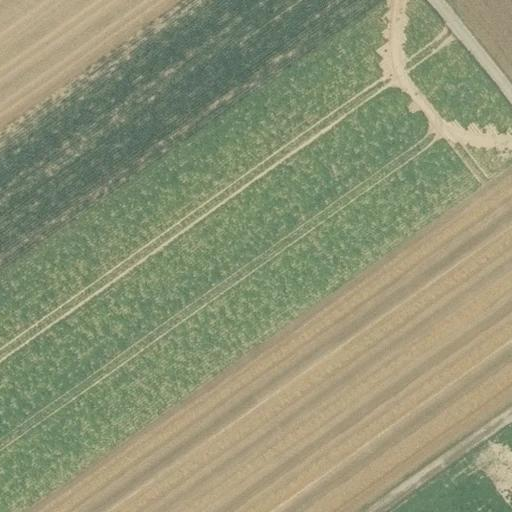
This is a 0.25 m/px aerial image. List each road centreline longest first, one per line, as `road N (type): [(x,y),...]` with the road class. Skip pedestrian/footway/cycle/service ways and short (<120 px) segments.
road 1 (track): [(511,416),(379,511)]
road 2 (track): [(432,0),(511,99)]
